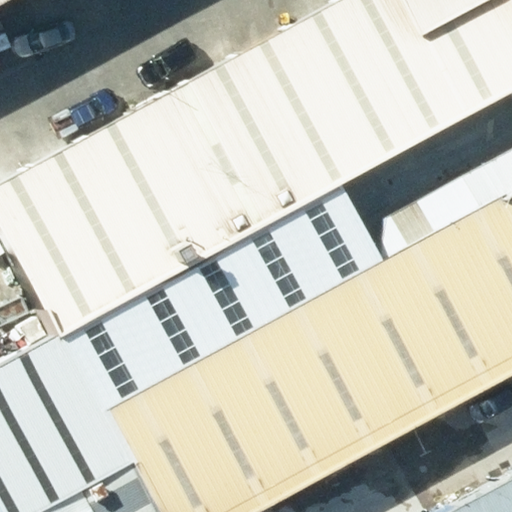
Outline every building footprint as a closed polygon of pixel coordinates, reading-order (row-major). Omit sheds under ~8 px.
[(0,0),(0,20),(36,0),(0,0)] [(511,8),(508,1),(510,0),(354,0),(0,194),(0,245),(57,349),(511,100),(511,8)] [(479,220),(103,422),(129,471),(82,497),(89,511),(274,511),(511,384),(511,156),(460,184),(479,220)] [(511,511),(511,487),(464,511),(511,511)] [(81,511),(76,502),(57,511),(81,511)]
